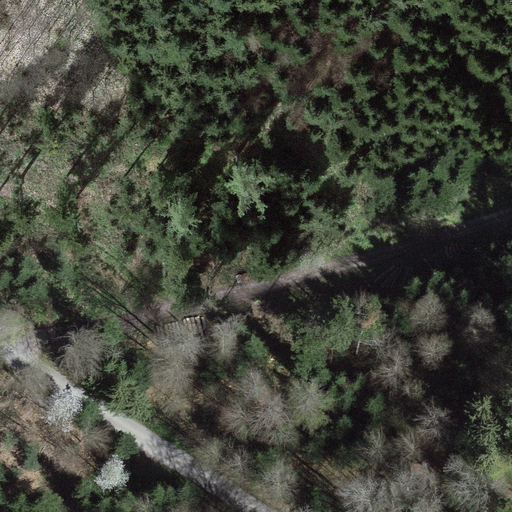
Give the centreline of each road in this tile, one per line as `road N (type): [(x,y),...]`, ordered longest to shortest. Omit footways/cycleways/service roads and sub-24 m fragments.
road 1 (track): [(0,343),(80,335),(511,215)]
road 2 (unclassified): [(256,511),(0,344)]
